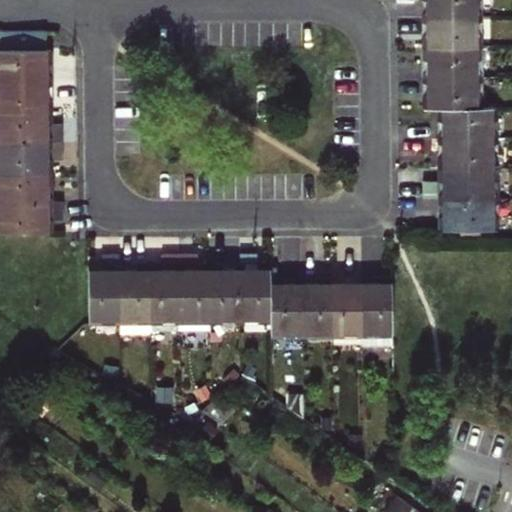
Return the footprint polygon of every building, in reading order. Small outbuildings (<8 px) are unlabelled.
[(420,0),(421,16),(479,15),(479,0),(420,0)] [(426,48),(480,47),(479,15),(421,16),(421,36),(426,36),(426,48)] [(0,81),(53,81),(52,62),(49,62),(48,50),(46,50),(45,31),(1,30),(1,50),(0,50),(0,81)] [(422,77),(480,76),(480,47),(426,48),(426,59),(421,59),(422,77)] [(442,108),(480,107),(480,76),(422,77),(422,94),(427,94),(427,108),(442,108)] [(0,111),(50,111),(50,98),(53,98),(53,81),(0,81),(0,111)] [(437,138),(496,137),(496,106),(480,107),(442,108),(442,122),(437,122),(437,138)] [(0,142),(63,142),(63,124),(50,125),(50,111),(0,111),(0,142)] [(442,169),(496,168),(496,137),(437,138),(438,157),(442,157),(442,169)] [(0,171),(49,171),(49,161),(64,160),(63,142),(0,142),(0,171)] [(496,197),(496,168),(442,169),(442,182),(428,182),(428,198),(438,197),(496,197)] [(0,203),(55,203),(55,184),(49,184),(49,171),(0,171),(0,203)] [(497,228),(496,197),(438,197),(438,217),(443,216),(443,229),(497,228)] [(0,232),(51,232),(50,219),(65,219),(64,203),(55,203),(0,203),(0,232)] [(195,257),(181,258),(181,315),(181,325),(210,325),(210,314),(210,267),(195,267),(195,261),(195,257)] [(239,261),(239,314),(270,314),(270,286),(270,267),(252,267),(252,262),(252,257),(238,257),(239,261)] [(90,272),(90,316),(119,316),(119,267),(119,258),(106,259),(106,272),(90,272)] [(149,272),(149,315),(181,315),(181,258),(169,258),(169,271),(149,272)] [(210,267),(210,314),(239,314),(239,261),(226,261),(226,267),(210,267)] [(132,266),(119,267),(119,316),(119,330),(149,330),(149,315),(149,272),(132,272),(132,266)] [(332,285),(333,330),(362,330),(361,281),(342,281),(342,285),(332,285)] [(393,342),(392,284),(377,284),(377,281),(361,281),(362,330),(362,342),(393,342)] [(270,314),(270,330),(302,330),(302,282),(281,282),(281,286),(270,286),(270,314)] [(333,330),(332,285),(319,285),(319,282),(302,282),(302,330),(333,330)] [(219,392),(197,406),(218,422),(233,402),(219,392)] [(386,511),(417,511),(397,497),(386,511)]
